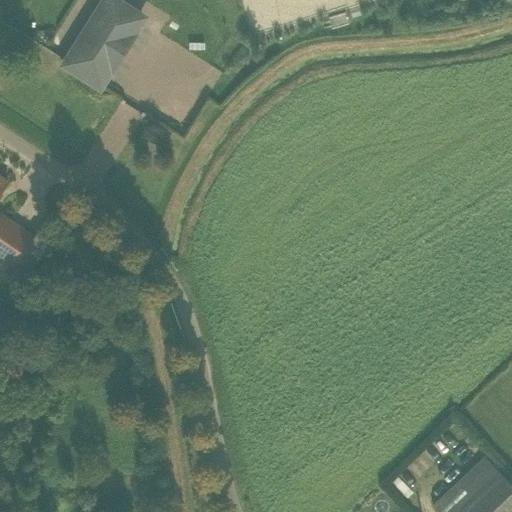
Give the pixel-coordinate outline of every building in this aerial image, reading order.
[(115,0),(107,0),(68,62),(67,64),(101,85),(111,68),(113,69),(133,35),(143,18),(115,0)] [(0,194),(9,182),(0,175),(0,194)] [(37,237),(1,213),(0,214),(0,259),(15,269),(37,237)] [(0,376),(18,385),(27,365),(0,352),(0,376)] [(468,471),(432,505),(438,511),(511,511),(511,485),(486,456),(468,471)]
